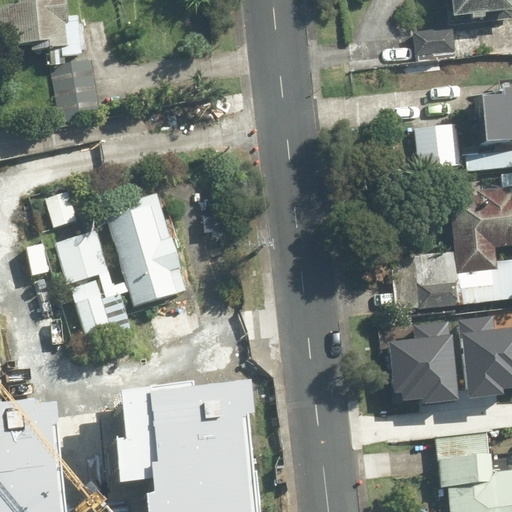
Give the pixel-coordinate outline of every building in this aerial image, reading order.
[(412,31),(413,62),(454,61),(453,32),(473,31),(473,26),(503,25),(502,0),(434,0),(436,30),(412,31)] [(52,73),(52,65),(73,65),(73,20),(59,20),(59,2),(7,2),(7,11),(0,10),(0,55),(25,56),(25,60),(40,60),(40,73),(52,73)] [(97,122),(87,71),(48,78),(58,129),(97,122)] [(484,102),(465,103),(469,152),(511,147),(511,92),(483,95),(484,102)] [(457,175),(451,124),(408,129),(414,180),(457,175)] [(409,288),(411,313),(511,305),(511,280),(511,262),(511,261),(511,172),(491,175),(492,190),(469,191),(471,219),(448,220),(453,284),(409,288)] [(87,234),(46,250),(84,351),(125,335),(112,302),(123,298),(129,314),(141,309),(158,351),(196,336),(143,200),(96,218),(122,286),(109,291),(87,234)] [(511,332),(488,334),(487,322),(462,324),(468,393),(494,391),(494,386),(511,384),(511,332)] [(391,342),(395,389),(404,388),(405,393),(424,391),(425,396),(451,394),(445,325),(419,327),(420,340),(391,342)] [(154,477),(157,511),(255,511),(243,371),(108,383),(116,480),(154,477)] [(0,404),(0,511),(67,511),(57,399),(0,404)] [(440,511),(511,511),(511,469),(484,472),(481,436),(428,442),(433,495),(439,495),(440,511)]
